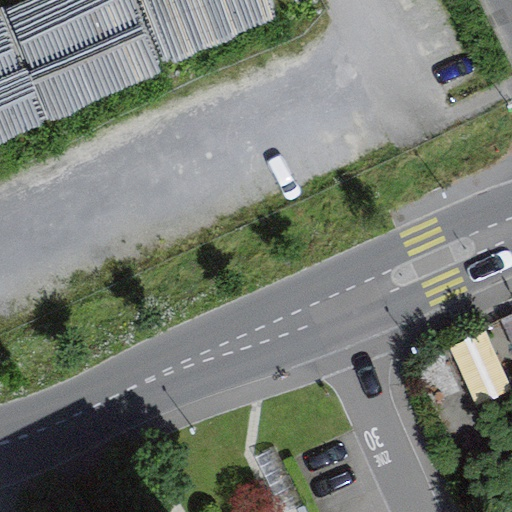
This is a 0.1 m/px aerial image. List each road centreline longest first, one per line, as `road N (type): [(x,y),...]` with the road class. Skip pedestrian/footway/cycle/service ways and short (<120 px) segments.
road 1 (residential): [(328,306),(0,443)]
road 2 (residential): [(328,306),(419,511)]
road 3 (residential): [(511,228),(328,306)]
